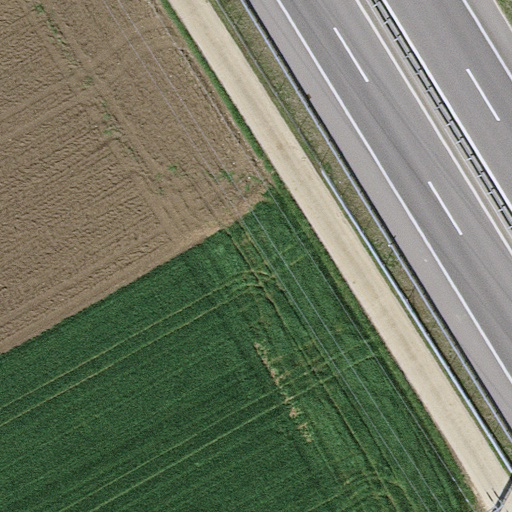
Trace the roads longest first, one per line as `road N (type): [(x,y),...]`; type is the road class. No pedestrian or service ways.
road 1 (track): [(510,511),(190,0)]
road 2 (motorway): [(316,0),(511,320)]
road 3 (motorway): [(511,142),(425,0)]
